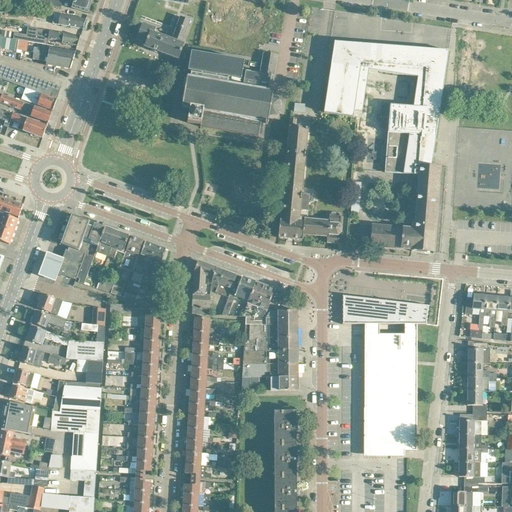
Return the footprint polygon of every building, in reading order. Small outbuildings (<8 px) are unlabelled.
[(62,0),(37,0),(37,3),(60,8),(62,1),(62,0)] [(72,8),(88,13),(92,1),(87,0),(62,0),(62,1),(73,5),(72,8)] [(234,28),(234,30),(234,33),(235,36),(237,37),(239,39),(242,40),(245,41),(248,41),(251,41),(254,40),(258,39),(263,37),(270,33),(275,28),(279,23),(280,20),(280,17),(280,14),(279,12),(278,10),(274,7),(269,6),(266,6),(262,6),(257,8),(252,10),(247,12),(243,14),(241,16),(238,19),(236,22),(235,25),(234,28)] [(83,29),(86,19),(54,14),(53,24),(83,29)] [(178,59),(182,48),(184,44),(181,43),(190,21),(181,17),(172,40),(154,33),(156,29),(142,24),(136,40),(145,43),(144,47),(178,59)] [(27,42),(46,45),(48,38),(62,40),(61,44),(77,46),(80,36),(27,28),(26,36),(14,34),(13,40),(18,40),(27,42)] [(26,52),(27,42),(18,40),(16,51),(26,52)] [(448,51),(381,46),(334,42),(324,113),(353,117),(354,112),(362,113),(368,70),(417,78),(413,107),(390,105),(384,173),(419,176),(415,222),(413,222),(412,230),(371,226),(371,227),(372,227),(370,245),(369,245),(369,246),(411,250),(411,252),(412,251),(432,253),(432,254),(433,254),(437,206),(438,200),(437,200),(440,167),(439,167),(439,168),(431,167),(448,51)] [(34,48),(33,53),(73,60),(75,51),(49,47),(48,50),(34,48)] [(273,97),(274,90),(272,90),(278,55),(264,53),(260,74),(245,71),(244,78),(241,78),(244,61),(191,52),(188,72),(191,72),(190,77),(187,77),(181,108),(183,109),(181,116),(188,117),(187,123),(200,125),(200,128),(258,138),(259,136),(261,136),(263,125),(267,125),(269,119),(276,118),(281,113),(282,107),(279,100),(273,97)] [(73,60),(33,53),(32,53),(31,59),(46,61),(45,65),(70,69),(73,60)] [(60,88),(0,65),(0,79),(25,88),(56,100),(57,99),(56,99),(60,88)] [(52,111),(56,100),(25,88),(23,95),(26,96),(24,101),(52,111)] [(25,115),(48,124),(52,113),(1,95),(0,97),(0,103),(20,111),(21,109),(26,111),(25,115)] [(11,121),(13,114),(0,109),(0,118),(6,121),(6,119),(11,121)] [(37,123),(27,119),(13,114),(11,121),(25,126),(23,132),(25,132),(28,124),(35,126),(37,123)] [(339,225),(340,225),(341,216),(339,216),(339,215),(331,214),(330,215),(329,215),(328,221),(299,218),(299,210),(308,211),(309,195),(301,194),(307,129),(295,128),(296,119),(290,118),(280,221),(279,221),(278,238),(302,241),(303,235),(327,238),(326,243),(338,244),(339,236),(338,236),(341,233),(342,229),(339,225)] [(47,126),(37,123),(35,126),(28,124),(25,132),(42,139),(47,126)] [(351,187),(350,217),(360,217),(362,188),(351,187)] [(18,218),(23,206),(15,203),(17,199),(3,194),(1,198),(0,197),(0,211),(2,212),(18,218)] [(0,241),(9,245),(18,220),(1,214),(2,212),(0,211),(0,241)] [(98,245),(105,227),(94,223),(93,228),(88,226),(90,222),(70,215),(59,244),(68,248),(79,252),(83,239),(98,245)] [(108,257),(117,232),(105,227),(98,245),(95,253),(108,257)] [(129,236),(117,232),(108,257),(113,259),(117,249),(123,252),(129,236)] [(131,237),(121,264),(124,265),(123,268),(127,269),(126,271),(132,273),(143,241),(131,237)] [(145,275),(155,246),(145,242),(138,262),(142,264),(139,273),(145,275)] [(165,250),(155,246),(145,275),(144,276),(150,279),(157,262),(160,263),(165,250)] [(85,254),(79,252),(68,248),(65,258),(59,275),(76,281),(77,278),(85,254)] [(169,252),(165,250),(160,263),(164,264),(169,252)] [(59,275),(65,258),(61,256),(53,253),(48,252),(40,275),(45,277),(52,280),(57,281),(59,275)] [(83,284),(93,257),(85,254),(77,278),(79,279),(78,283),(83,284)] [(211,281),(216,268),(198,261),(194,272),(195,272),(193,295),(192,307),(193,307),(192,314),(210,315),(211,292),(211,281)] [(229,298),(237,276),(216,268),(211,281),(211,292),(229,298)] [(248,302),(255,283),(241,277),(241,278),(237,276),(229,298),(222,316),(226,316),(228,317),(234,299),(240,302),(241,299),(248,302)] [(112,282),(101,278),(96,289),(111,294),(112,289),(109,288),(112,282)] [(262,289),(263,285),(255,283),(248,302),(246,306),(247,307),(243,318),(246,318),(252,320),(264,290),(262,289)] [(113,286),(112,289),(111,294),(120,297),(123,290),(113,286)] [(273,293),(274,290),(268,287),(266,291),(264,290),(252,320),(246,318),(246,325),(262,325),(262,318),(267,311),(273,293)] [(135,302),(138,295),(128,292),(126,299),(135,302)] [(57,316),(62,302),(42,294),(41,296),(40,296),(38,296),(37,299),(38,300),(40,301),(37,309),(57,316)] [(150,306),(152,298),(138,294),(138,295),(135,302),(150,306)] [(466,299),(465,315),(472,315),(472,310),(479,310),(479,316),(483,317),(484,311),(485,296),(473,295),(473,300),(466,299)] [(378,301),(342,296),(342,325),(364,325),(417,325),(426,325),(429,306),(392,302),(392,304),(378,302),(378,301)] [(495,312),(497,297),(485,296),(484,311),(483,317),(491,317),(490,328),(494,328),(495,312)] [(507,319),(508,299),(497,297),(495,312),(501,312),(500,326),(506,327),(507,319)] [(123,307),(110,306),(110,314),(123,315),(123,307)] [(105,327),(105,310),(94,308),(93,326),(97,326),(105,327)] [(66,322),(36,311),(33,318),(32,318),(31,322),(32,323),(31,324),(45,329),(48,321),(64,327),(66,322)] [(298,311),(270,311),(266,317),(266,325),(298,325),(298,311)] [(146,316),(145,330),(153,330),(154,325),(160,326),(160,317),(146,316)] [(470,331),(469,338),(481,339),(481,334),(482,330),(483,317),(479,316),(477,329),(477,332),(470,331)] [(209,333),(210,319),(196,318),(195,328),(201,329),(201,333),(209,333)] [(160,327),(160,326),(154,325),(153,330),(145,330),(144,342),(153,342),(153,339),(160,339),(160,327)] [(298,338),(298,325),(266,325),(262,325),(246,325),(245,338),(249,339),(298,338)] [(417,362),(417,325),(364,325),(364,451),(365,451),(404,451),(416,451),(416,438),(417,365),(417,362)] [(62,338),(53,335),(31,326),(25,340),(41,346),(44,338),(60,344),(62,338)] [(104,344),(105,327),(97,326),(96,343),(104,344)] [(208,346),(209,333),(201,333),(201,329),(195,328),(194,328),(194,341),(200,341),(200,345),(208,346)] [(103,363),(104,344),(96,343),(92,343),(72,341),(62,338),(60,344),(68,347),(67,359),(69,360),(87,361),(89,361),(103,363)] [(298,351),(298,338),(249,339),(249,342),(245,342),(245,351),(252,351),(298,351)] [(160,340),(160,339),(153,339),(153,342),(144,342),(144,354),(152,355),(152,350),(158,350),(159,340),(160,340)] [(208,358),(208,346),(200,345),(200,341),(194,341),(193,353),(200,353),(199,357),(208,358)] [(487,350),(487,344),(468,341),(468,349),(467,349),(467,364),(482,364),(489,364),(490,350),(487,350)] [(44,353),(36,351),(23,347),(19,363),(40,369),(44,353)] [(158,351),(158,350),(152,350),(152,355),(144,354),(143,362),(132,361),(132,366),(143,366),(151,367),(151,363),(158,363),(159,351),(158,351)] [(298,364),(298,351),(252,351),(245,351),(244,365),(253,365),(298,364)] [(212,358),(208,358),(199,357),(200,353),(193,353),(193,352),(192,365),(193,365),(199,365),(199,369),(207,370),(218,370),(218,366),(212,366),(213,358),(212,358)] [(60,366),(62,358),(50,354),(48,363),(60,366)] [(103,363),(89,361),(87,361),(86,384),(101,385),(103,363)] [(158,364),(158,363),(151,363),(151,367),(143,366),(142,378),(150,378),(151,374),(157,375),(158,364)] [(298,364),(253,365),(253,378),(266,378),(298,378),(298,364)] [(482,371),(482,364),(467,364),(467,378),(497,378),(497,374),(489,374),(489,371),(482,371)] [(206,382),(207,370),(199,369),(199,365),(193,365),(192,377),(198,377),(198,381),(206,382)] [(253,378),(253,365),(244,365),(242,391),(248,392),(249,378),(253,378)] [(30,388),(35,374),(17,369),(13,383),(30,388)] [(157,375),(151,374),(150,378),(142,378),(141,390),(150,390),(150,387),(157,387),(157,375)] [(206,389),(206,382),(198,381),(198,377),(192,377),(191,389),(197,389),(197,393),(205,394),(216,394),(217,390),(206,389)] [(298,391),(298,378),(266,378),(266,391),(298,391)] [(497,382),(497,378),(467,378),(467,392),(482,392),(488,392),(488,382),(497,382)] [(62,399),(64,387),(65,383),(59,381),(56,397),(62,399)] [(4,417),(0,419),(3,422),(2,427),(1,429),(30,435),(31,433),(32,428),(50,432),(73,433),(98,435),(100,412),(100,411),(101,400),(101,389),(78,388),(78,384),(65,383),(64,387),(62,399),(61,408),(60,413),(53,412),(36,408),(7,402),(3,404),(6,407),(4,417)] [(30,404),(34,391),(12,386),(11,392),(9,392),(8,396),(9,396),(9,398),(30,404)] [(157,388),(157,387),(150,387),(150,390),(141,390),(140,402),(149,403),(149,398),(155,398),(156,388),(157,388)] [(205,406),(205,394),(197,393),(197,389),(191,389),(190,401),(197,401),(196,405),(205,406)] [(482,406),(482,392),(467,392),(467,406),(472,406),(472,412),(486,412),(487,406),(482,406)] [(60,413),(62,399),(56,397),(53,412),(60,413)] [(155,399),(155,398),(149,398),(149,403),(140,402),(140,410),(124,409),(124,413),(140,414),(148,415),(148,411),(155,411),(156,399),(155,399)] [(204,418),(205,406),(196,405),(197,401),(190,401),(189,413),(190,413),(196,414),(196,418),(204,418)] [(155,412),(155,411),(148,411),(148,415),(140,414),(139,426),(147,426),(148,422),(154,423),(155,412)] [(297,431),(297,425),(295,425),(295,412),(296,412),(296,411),(274,411),(274,445),(296,445),(296,431),(297,431)] [(208,426),(209,418),(204,418),(196,418),(196,414),(190,413),(189,425),(195,425),(195,430),(203,430),(208,430),(208,426)] [(480,436),(480,421),(486,421),(486,415),(472,415),(472,421),(459,421),(459,435),(480,436)] [(154,423),(148,422),(147,426),(139,426),(138,438),(147,439),(147,435),(154,435),(154,423)] [(202,442),(203,430),(195,430),(195,425),(189,425),(188,425),(188,437),(188,438),(194,438),(194,442),(202,442)] [(0,443),(25,448),(26,442),(12,439),(13,434),(1,431),(0,433),(0,443)] [(71,470),(71,471),(78,471),(96,472),(97,454),(98,435),(73,433),(71,458),(71,470)] [(154,436),(154,435),(147,435),(147,439),(138,438),(137,451),(146,452),(146,449),(152,449),(153,436),(154,436)] [(480,446),(480,436),(459,435),(459,449),(488,450),(488,446),(480,446)] [(201,454),(202,442),(194,442),(194,438),(188,438),(187,449),(194,450),(193,453),(201,454)] [(54,440),(48,439),(46,451),(52,452),(54,440)] [(23,455),(25,448),(0,443),(0,455),(9,457),(10,452),(23,455)] [(297,464),(297,457),(296,457),(296,445),(274,445),(274,477),(296,477),(296,464),(297,464)] [(152,450),(152,449),(146,449),(146,452),(137,451),(137,463),(146,463),(146,460),(152,460),(153,450),(152,450)] [(206,454),(201,454),(193,453),(194,450),(187,449),(186,462),(187,462),(193,462),(193,465),(205,466),(206,462),(208,462),(208,454),(206,454)] [(488,454),(488,450),(459,449),(458,463),(474,463),(480,463),(480,454),(488,454)] [(60,469),(60,458),(51,457),(50,464),(49,469),(60,469)] [(113,469),(113,473),(125,475),(136,475),(136,480),(145,480),(145,476),(145,472),(151,473),(152,461),(152,460),(146,460),(146,463),(137,463),(136,471),(126,470),(113,469)] [(9,472),(10,464),(0,462),(0,476),(7,478),(14,478),(15,473),(9,472)] [(38,470),(48,472),(49,469),(50,464),(40,462),(38,470)] [(205,474),(205,466),(193,465),(193,462),(187,462),(186,474),(192,474),(192,478),(200,479),(211,479),(211,475),(205,474)] [(474,472),(474,463),(458,463),(458,478),(464,478),(464,484),(478,484),(478,472),(474,472)] [(49,472),(48,472),(38,470),(37,481),(48,481),(49,472)] [(95,482),(96,476),(96,472),(78,471),(77,481),(84,482),(95,482)] [(298,496),(297,489),(296,489),(296,477),(274,477),(274,509),(296,509),(296,496),(298,496)] [(191,494),(199,494),(200,479),(192,478),(191,485),(185,485),(184,497),(191,497),(191,494)] [(131,484),(131,491),(135,491),(143,491),(143,495),(150,495),(150,484),(144,483),(145,480),(136,480),(131,479),(131,484)] [(47,488),(48,481),(37,481),(35,480),(34,487),(44,489),(44,487),(47,488)] [(40,511),(43,494),(44,489),(34,487),(32,487),(30,498),(10,494),(8,505),(18,507),(34,510),(40,511)] [(47,488),(44,487),(44,489),(43,494),(55,496),(57,489),(47,488)] [(450,492),(450,507),(466,507),(471,507),(471,493),(478,493),(478,487),(464,487),(464,493),(450,492)] [(503,487),(502,507),(511,507),(511,487),(503,487)] [(0,490),(0,503),(1,503),(3,504),(8,505),(9,498),(2,497),(3,491),(0,490)] [(149,496),(150,495),(143,495),(143,491),(135,491),(135,503),(143,504),(143,508),(149,508),(150,496),(149,496)] [(69,509),(70,497),(55,496),(43,494),(42,506),(69,509)] [(204,495),(199,494),(191,494),(191,497),(184,497),(183,509),(184,509),(190,510),(190,506),(198,506),(203,507),(204,499),(204,495)] [(93,511),(94,498),(83,498),(70,497),(69,509),(69,511),(93,511)] [(148,511),(149,508),(143,508),(143,504),(135,503),(130,503),(129,508),(134,508),(133,511),(148,511)]
